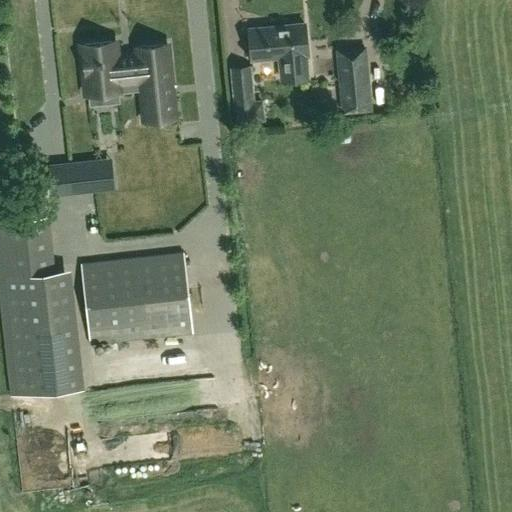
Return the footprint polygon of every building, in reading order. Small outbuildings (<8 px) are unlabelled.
[(260,11),(232,16),(234,24),(247,22),(248,27),(262,24),(260,11)] [(277,26),(280,56),(282,79),(307,76),(305,56),(308,56),(305,23),(277,26)] [(277,26),(249,29),(252,59),(280,56),(277,26)] [(80,44),(81,48),(86,95),(121,91),(120,84),(140,82),(144,120),(175,117),(167,44),(136,47),(137,53),(117,55),(115,40),(80,44)] [(342,113),(372,110),(366,47),(335,50),(342,113)] [(263,104),(254,105),(251,65),(230,67),(235,106),(236,123),(265,120),(263,104)] [(110,159),(67,164),(68,169),(70,192),(113,187),(111,169),(110,159)] [(0,296),(11,396),(76,389),(69,325),(61,326),(49,216),(0,221),(0,296)] [(80,264),(84,299),(89,343),(192,332),(183,253),(80,264)] [(101,390),(102,400),(134,398),(133,388),(101,390)] [(77,453),(76,431),(60,432),(61,454),(77,453)] [(25,488),(56,488),(56,440),(37,440),(37,473),(25,473),(25,488)]
